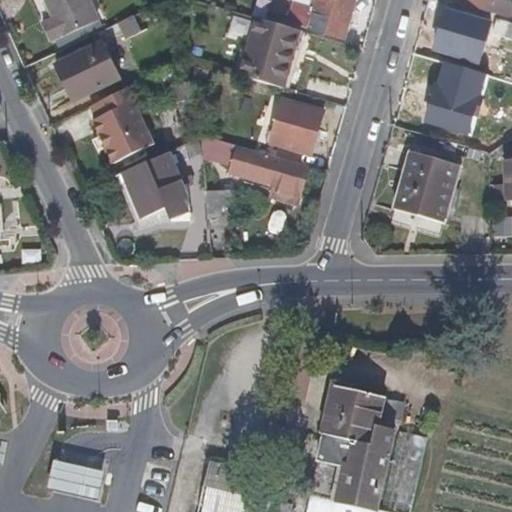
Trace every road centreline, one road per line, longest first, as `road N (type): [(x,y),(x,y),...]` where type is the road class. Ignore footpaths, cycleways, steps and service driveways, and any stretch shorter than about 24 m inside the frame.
road 1 (residential): [(404,0),(323,282)]
road 2 (residential): [(0,80),(82,253),(90,290)]
road 3 (secondary): [(511,280),(323,282)]
road 4 (unknown): [(60,511),(87,445),(142,437)]
road 5 (secondary): [(48,356),(63,378),(94,390),(125,379),(144,352)]
